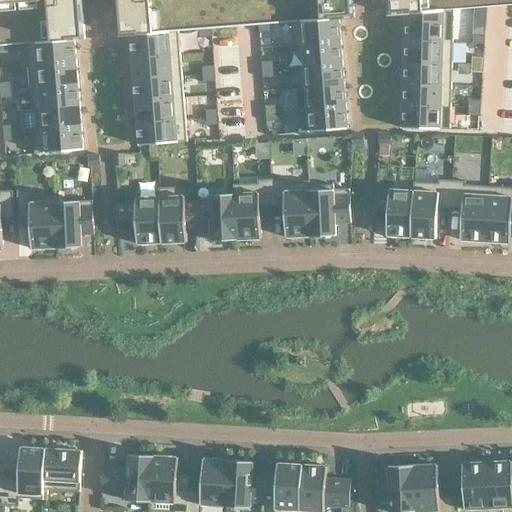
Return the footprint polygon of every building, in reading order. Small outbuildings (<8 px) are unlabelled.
[(0,0),(0,45),(9,45),(26,43),(75,40),(85,39),(81,0),(0,0)] [(117,0),(120,36),(130,35),(179,31),(199,29),(211,28),(248,25),(258,25),(270,24),(291,22),(339,18),(355,17),(353,0),(117,0)] [(511,0),(388,0),(390,15),(405,14),(454,10),(486,7),(499,6),(511,5),(511,0)] [(453,42),(454,10),(405,14),(404,41),(453,42)] [(341,42),(339,18),(291,22),(292,46),(341,42)] [(270,24),(258,25),(259,33),(271,32),(270,24)] [(211,28),(199,29),(199,38),(212,37),(211,28)] [(180,54),(179,31),(130,35),(132,58),(180,54)] [(484,44),(484,35),(472,35),(472,43),(484,44)] [(76,63),(75,40),(26,43),(28,67),(76,63)] [(452,64),(453,42),(404,41),(404,62),(452,64)] [(343,63),(341,42),(292,46),(293,46),(302,46),(304,66),(343,63)] [(9,45),(0,45),(0,53),(9,53),(9,45)] [(182,76),(180,54),(132,58),(134,80),(182,76)] [(483,65),(483,57),(471,56),(471,64),(483,65)] [(274,69),(273,61),(261,62),(262,70),(274,69)] [(451,85),(452,64),(404,62),(403,84),(451,85)] [(78,84),(76,63),(28,67),(30,88),(78,84)] [(344,85),(343,63),(304,66),(306,87),(296,88),(296,89),(344,85)] [(482,73),(483,65),(471,64),(470,72),(482,73)] [(214,73),(214,65),(202,66),(202,74),(214,73)] [(275,77),(274,69),(262,70),(263,78),(275,77)] [(215,81),(214,73),(202,74),(203,82),(215,81)] [(184,97),(182,76),(134,80),(136,101),(184,97)] [(11,81),(0,82),(0,90),(12,89),(11,81)] [(80,106),(78,84),(30,88),(32,110),(80,106)] [(451,107),(451,85),(403,84),(402,106),(451,107)] [(346,106),(344,85),(296,89),(298,110),(346,106)] [(13,98),(12,89),(0,90),(0,91),(0,98),(13,98)] [(185,119),(184,97),(136,101),(137,123),(185,119)] [(480,108),(481,100),(468,99),(468,107),(480,108)] [(277,112),(277,104),(265,105),(265,113),(277,112)] [(82,127),(80,106),(32,110),(36,110),(38,130),(33,130),(33,131),(82,127)] [(348,129),(346,106),(298,110),(299,133),(348,129)] [(450,129),(451,107),(402,106),(402,128),(450,129)] [(480,116),(480,108),(468,107),(468,116),(480,116)] [(218,117),(217,109),(205,110),(206,118),(218,117)] [(278,120),(277,112),(265,113),(266,121),(278,120)] [(218,125),(218,117),(206,118),(206,126),(218,125)] [(187,141),(185,119),(137,123),(139,145),(187,141)] [(15,124),(3,125),(3,133),(15,132),(15,124)] [(83,150),(82,127),(33,131),(35,154),(83,150)] [(16,140),(15,132),(3,133),(4,141),(16,140)] [(379,133),(379,143),(391,144),(391,134),(379,133)] [(363,134),(351,135),(352,145),(353,145),(364,144),(363,134)] [(124,153),(114,154),(114,166),(124,165),(124,153)] [(99,155),(87,156),(88,166),(91,166),(100,165),(99,155)] [(285,178),(271,179),(272,207),(284,206),(286,237),(310,236),(310,237),(311,237),(308,181),(285,182),(285,178)] [(257,183),(234,184),(236,240),(237,240),(261,239),(260,207),(272,207),(271,179),(257,179),(257,183)] [(415,182),(411,237),(436,239),(438,207),(450,208),(452,180),(438,179),(438,183),(415,182)] [(452,180),(450,208),(462,209),(460,240),(485,242),(489,186),(465,185),(466,181),(452,180)] [(309,181),(308,181),(311,237),(336,236),(335,223),(351,222),(350,189),(349,189),(334,189),(333,185),(309,186),(309,181)] [(376,189),(374,223),(387,223),(386,236),(411,237),(415,182),(414,182),(413,191),(376,189)] [(210,201),(198,201),(199,229),(211,229),(211,241),(236,240),(234,184),(233,184),(233,194),(209,195),(210,201)] [(185,186),(160,187),(162,243),(187,242),(186,230),(199,229),(198,201),(185,202),(185,186)] [(511,187),(489,186),(485,242),(510,243),(511,214),(511,187)] [(135,204),(116,205),(117,233),(137,232),(137,244),(162,243),(160,187),(159,187),(159,197),(135,198),(135,204)] [(14,218),(13,190),(0,190),(0,250),(3,250),(2,219),(14,218)] [(57,248),(54,197),(31,198),(31,190),(17,190),(18,218),(30,218),(32,249),(56,248),(57,248)] [(94,234),(93,200),(56,202),(55,197),(54,197),(57,248),(82,247),(81,235),(94,234)] [(42,499),(45,449),(21,447),(19,478),(6,478),(5,506),(18,506),(19,498),(42,499)] [(82,451),(45,449),(42,499),(43,499),(44,490),(80,492),(82,451)] [(150,511),(154,455),(129,454),(128,466),(103,465),(102,493),(126,494),(126,500),(150,502),(149,511),(150,511)] [(187,511),(189,489),(177,488),(178,473),(179,457),(155,456),(155,455),(154,455),(150,511),(163,511),(187,511)] [(225,506),(228,460),(227,460),(203,459),(201,490),(189,489),(187,511),(201,511),(202,505),(225,506)] [(263,502),(264,475),(252,474),(253,461),(228,460),(225,506),(250,508),(250,502),(263,502)] [(511,511),(511,460),(487,462),(489,511),(511,511)] [(489,511),(487,462),(462,463),(464,494),(451,495),(452,511),(489,511)] [(299,511),(302,465),(277,463),(276,475),(264,475),(263,502),(275,503),(274,511),(299,511)] [(452,511),(451,495),(439,496),(438,464),(414,465),(413,465),(414,511),(452,511)] [(349,508),(351,480),(326,478),(327,466),(302,465),(299,511),(324,511),(325,506),(349,508)] [(414,511),(413,465),(388,466),(388,479),(375,479),(377,507),(390,507),(389,511),(400,511),(414,511),(413,511),(414,511)]
